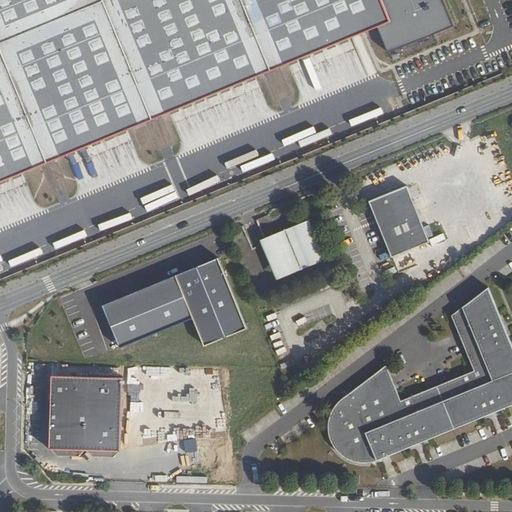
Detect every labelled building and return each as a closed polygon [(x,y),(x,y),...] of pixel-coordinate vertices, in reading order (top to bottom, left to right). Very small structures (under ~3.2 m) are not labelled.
[(0,0),(0,185),(378,29),(389,55),(455,28),(443,0),(0,0)] [(411,188),(373,204),(396,260),(434,244),(411,188)] [(281,251),(276,253),(285,276),(324,260),(312,231),(315,230),(313,226),(299,231),(301,235),(281,251)] [(299,231),(275,252),(273,255),(276,253),(281,251),(301,235),(299,231)] [(217,260),(102,306),(118,347),(192,318),(204,347),(245,330),(217,260)] [(330,415),(328,417),(328,419),(328,423),(327,427),(327,430),(328,433),(328,436),(329,439),(330,442),(331,445),(333,448),(335,450),(336,452),(339,454),(341,456),(342,458),(345,459),(347,461),(349,462),(351,463),(353,463),(356,464),(358,465),(360,465),(364,465),(371,463),(374,462),(379,461),(511,406),(511,344),(490,289),(452,317),(475,372),(402,402),(387,366),(335,406),(333,409),(331,411),(330,413),(330,415)] [(123,377),(53,375),(51,448),(60,455),(80,455),(87,448),(93,456),(114,456),(122,449),(123,377)]
